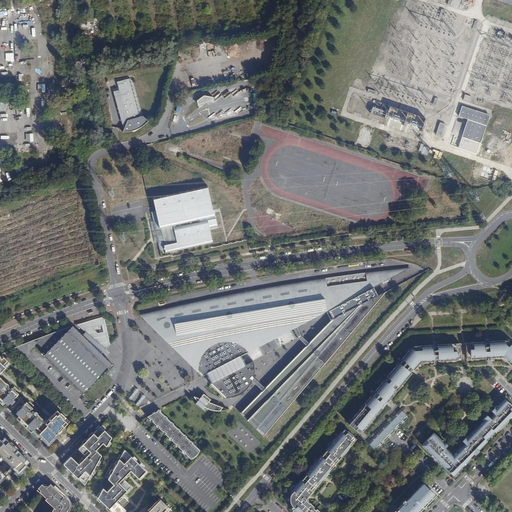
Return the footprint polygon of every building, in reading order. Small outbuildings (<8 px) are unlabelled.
[(141,116),(131,78),(117,82),(119,90),(113,91),(124,128),(123,131),(134,130),(142,126),(149,121),(143,116),(141,116)] [(204,96),(197,101),(198,104),(205,99),(209,100),(213,97),(204,96)] [(372,106),(370,114),(421,130),(425,117),(389,106),(387,111),(372,106)] [(463,138),(481,143),(490,116),(464,107),(460,117),(469,120),(463,138)] [(442,136),(446,124),(440,123),(437,135),(442,136)] [(164,250),(165,253),(179,250),(213,242),(210,228),(218,226),(213,205),(212,205),(208,186),(153,198),(156,211),(151,212),(155,231),(161,230),(162,235),(157,237),(160,251),(164,250)] [(143,316),(165,338),(194,333),(236,326),(279,319),(327,311),(346,301),(375,285),(403,271),(388,273),(358,276),(346,278),(303,284),(267,290),(246,294),(223,298),(187,306),(143,316)] [(380,295),(375,285),(346,301),(327,311),(331,320),(353,309),(367,301),(379,296),(380,295)] [(263,436),(273,425),(289,406),(305,387),(320,369),(335,351),(352,332),(365,316),(367,314),(386,292),(380,295),(379,296),(367,301),(353,309),(331,320),(316,335),(303,349),(293,360),(283,369),(264,389),(241,412),(248,419),(247,420),(249,419),(257,427),(256,429),(258,427),(265,434),(263,436)] [(248,352),(327,311),(279,319),(236,326),(165,338),(198,369),(198,366),(198,362),(199,360),(200,357),(202,353),(205,350),(206,349),(209,346),(211,345),(213,344),(217,342),(220,341),(224,341),(227,341),(229,341),(232,341),(232,345),(235,344),(235,342),(237,343),(240,344),(244,347),(247,350),(248,352)] [(46,352),(43,355),(83,394),(112,364),(101,353),(110,345),(103,316),(80,324),(83,327),(81,329),(87,334),(84,337),(73,325),(65,333),(61,330),(56,332),(56,333),(42,347),(46,352)] [(34,340),(42,347),(56,333),(56,332),(34,340)] [(511,363),(511,364),(511,363),(511,342),(509,340),(508,341),(507,340),(489,341),(489,339),(484,339),(485,342),(469,343),(469,344),(466,344),(467,358),(470,358),(471,359),(486,358),(486,357),(490,356),(490,361),(494,361),(494,358),(503,357),(509,364),(511,363)] [(244,361),(243,359),(241,355),(248,352),(247,350),(244,347),(240,344),(237,343),(235,342),(235,344),(232,345),(232,341),(229,341),(227,341),(224,341),(220,341),(217,342),(213,344),(211,345),(209,346),(206,349),(205,350),(202,353),(200,357),(199,360),(198,362),(198,366),(198,369),(198,370),(198,372),(198,371),(202,375),(201,376),(202,376),(206,374),(208,377),(209,380),(211,383),(210,384),(211,384),(225,397),(224,397),(224,398),(226,398),(231,397),(232,397),(236,396),(240,394),(244,392),(246,389),(249,386),(251,383),(252,381),(250,378),(252,376),(253,377),(254,373),(254,371),(254,367),(254,365),(253,361),(246,365),(244,361)] [(398,387),(400,388),(412,373),(411,372),(413,369),(417,372),(419,369),(417,367),(423,360),(425,362),(430,362),(431,365),(435,365),(434,360),(438,360),(438,361),(457,360),(457,358),(461,358),(460,345),(456,345),(456,343),(437,345),(437,342),(433,343),(433,345),(414,346),(414,350),(412,349),(410,351),(409,350),(402,359),(400,358),(397,361),(399,363),(387,377),(388,378),(383,384),(382,383),(375,391),(373,390),(370,394),(371,395),(362,406),(363,407),(361,410),(360,409),(350,421),(354,424),(354,425),(359,429),(359,428),(362,430),(364,428),(365,429),(373,420),(371,419),(376,413),(378,414),(385,405),(384,404),(386,401),(390,404),(392,401),(390,399),(395,394),(394,392),(396,390),(398,387)] [(0,398),(4,403),(6,401),(9,404),(16,397),(14,396),(17,393),(19,391),(15,387),(12,390),(8,386),(8,385),(8,384),(6,383),(0,376),(0,371),(2,369),(3,371),(6,367),(5,366),(9,362),(2,355),(2,357),(0,355),(0,398)] [(131,399),(139,390),(137,388),(129,397),(131,399)] [(143,394),(136,404),(138,406),(146,396),(143,394)] [(203,394),(200,398),(194,396),(195,398),(197,401),(195,404),(202,409),(204,407),(209,409),(215,411),(218,411),(221,411),(225,410),(228,409),(208,402),(210,399),(203,394)] [(511,405),(505,399),(497,406),(496,405),(491,411),(497,417),(495,418),(493,416),(492,416),(491,416),(490,418),(487,415),(482,420),(484,421),(479,427),(489,437),(494,431),(495,432),(500,428),(501,429),(502,428),(502,426),(500,425),(503,422),(504,423),(511,416),(511,415),(511,405)] [(35,412),(34,412),(31,409),(34,405),(30,401),(28,403),(25,406),(24,405),(17,411),(20,414),(18,416),(33,431),(35,429),(49,443),(59,434),(57,431),(59,429),(68,420),(61,413),(60,413),(57,410),(47,420),(46,419),(45,421),(38,414),(38,413),(37,412),(36,412),(35,412)] [(196,449),(196,447),(192,443),(193,442),(191,440),(190,441),(186,437),(186,436),(184,434),(180,430),(178,428),(177,428),(173,424),(174,424),(171,422),(167,418),(167,417),(165,415),(165,416),(160,411),(161,411),(158,409),(157,412),(155,412),(152,413),(152,414),(147,416),(188,456),(189,456),(191,455),(194,453),(195,451),(196,449)] [(401,409),(368,443),(375,451),(409,417),(401,409)] [(111,437),(100,426),(78,449),(86,456),(78,464),(70,456),(63,464),(68,469),(84,485),(101,455),(95,450),(102,443),(106,446),(111,437)] [(479,427),(478,426),(468,436),(467,435),(465,437),(466,438),(463,441),(468,446),(466,448),(466,447),(465,447),(464,446),(462,446),(453,456),(463,466),(470,458),(471,459),(472,458),(473,457),(473,456),(471,454),(474,452),(475,453),(487,441),(486,440),(489,437),(479,427)] [(320,511),(317,509),(316,510),(313,507),(314,507),(310,502),(309,503),(306,499),(309,495),(313,491),(311,490),(317,483),(319,484),(333,467),(332,466),(337,459),(339,460),(354,443),(352,441),(355,438),(345,429),(342,432),(341,432),(326,450),(327,451),(322,457),(321,456),(305,474),(307,475),(301,481),(300,480),(292,490),(294,491),(292,493),(291,495),(290,498),(290,500),(290,502),(291,504),(293,507),(295,508),(293,510),(295,511),(320,511)] [(453,456),(449,451),(448,451),(447,450),(446,450),(445,451),(443,453),(442,451),(445,448),(447,446),(444,443),(445,442),(442,440),(442,441),(434,433),(423,444),(428,449),(427,450),(432,455),(435,458),(436,457),(438,459),(437,460),(437,461),(437,462),(439,463),(450,473),(451,472),(454,475),(463,466),(453,456)] [(30,462),(3,435),(0,437),(0,454),(1,456),(1,457),(4,460),(11,467),(13,469),(15,471),(16,470),(19,474),(25,469),(24,468),(30,462)] [(140,479),(147,470),(125,450),(117,459),(121,462),(107,478),(114,484),(108,492),(105,489),(97,497),(112,511),(124,511),(126,510),(118,502),(132,486),(124,478),(131,471),(140,479)] [(11,467),(4,474),(6,476),(13,469),(11,467)] [(403,504),(398,509),(401,511),(416,511),(422,507),(423,508),(426,506),(424,504),(432,496),(433,498),(436,495),(423,483),(406,501),(405,500),(402,503),(403,504)] [(69,511),(70,510),(71,507),(71,506),(71,504),(70,501),(69,500),(65,496),(65,497),(60,492),(59,492),(54,487),(53,488),(50,486),(48,488),(46,486),(42,486),(38,490),(41,492),(40,494),(55,508),(52,511),(69,511)] [(166,511),(170,509),(159,498),(148,510),(146,511),(166,511)]
